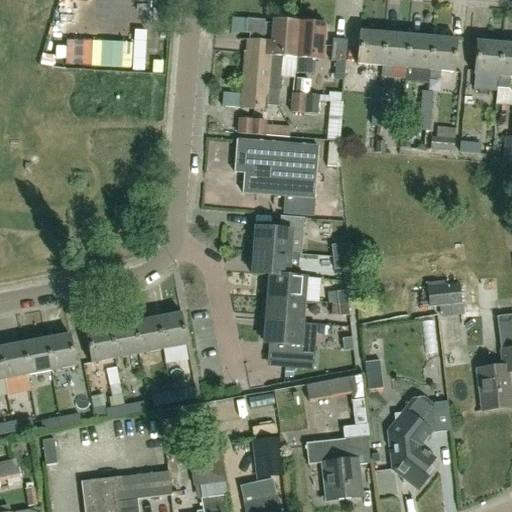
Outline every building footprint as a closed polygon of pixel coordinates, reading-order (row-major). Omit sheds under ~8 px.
[(269,56),(296,58),(299,23),(296,22),(296,19),(294,16),(278,15),(275,17),(275,21),(272,20),(272,25),(269,56)] [(296,58),(269,56),(272,25),(264,24),(264,22),(246,20),(245,34),(249,35),(248,39),(245,39),(239,108),(266,110),(267,107),(278,108),(281,78),(294,80),(296,58)] [(296,58),(321,60),(324,25),(299,23),(296,58)] [(381,67),(384,34),(359,32),(356,64),(381,67)] [(407,36),(384,34),(381,67),(380,78),(390,79),(392,68),(405,69),(407,36)] [(431,38),(407,36),(405,69),(428,71),(431,38)] [(456,41),(431,38),(428,71),(430,71),(429,80),(439,81),(440,72),(453,73),(456,41)] [(344,63),(346,41),(332,40),(330,61),(344,63)] [(497,77),(500,44),(475,42),(472,75),(497,77)] [(511,45),(500,44),(497,77),(498,77),(497,89),(509,90),(510,78),(511,78),(511,45)] [(328,74),(345,76),(346,66),(329,64),(328,74)] [(317,114),(317,113),(341,115),(342,104),(340,103),(329,103),(318,101),(319,97),(309,96),(310,81),(295,80),(294,94),(292,94),(290,112),(317,114)] [(370,127),(376,127),(379,88),(374,88),(370,127)] [(379,88),(376,127),(382,128),(385,89),(379,88)] [(418,131),(423,131),(426,93),(422,92),(418,131)] [(426,93),(423,131),(430,132),(433,93),(426,93)] [(289,128),(265,127),(266,122),(239,120),(237,135),(289,139),(289,128)] [(436,128),(435,138),(430,138),(429,151),(454,153),(456,130),(436,128)] [(511,161),(511,128),(511,139),(504,138),(503,160),(511,161)] [(313,199),(315,179),(318,149),(237,142),(234,173),(245,174),(243,194),(304,198),(313,199)] [(480,156),(480,155),(481,144),(461,143),(460,142),(459,154),(480,156)] [(337,169),(338,144),(328,144),(327,168),(337,169)] [(254,249),(254,251),(290,254),(291,231),(256,228),(255,237),(252,236),(251,249),(254,249)] [(335,271),(344,269),(341,246),(332,247),(335,271)] [(290,254),(254,251),(254,254),(251,254),(250,266),(253,266),(252,274),(305,279),(298,278),(299,255),(290,254)] [(268,296),(268,299),(303,302),(305,279),(252,274),(270,276),(269,284),(266,284),(265,296),(268,296)] [(429,308),(462,304),(459,285),(427,288),(429,308)] [(340,317),(349,316),(346,292),(337,293),(340,317)] [(267,314),(266,321),(301,324),(303,302),(268,299),(268,301),(265,301),(264,313),(267,314)] [(162,350),(186,345),(180,314),(156,318),(162,350)] [(162,350),(156,318),(132,323),(138,354),(162,350)] [(301,324),(266,321),(265,329),(262,328),(261,341),(264,341),(264,344),(299,347),(301,324)] [(138,354),(132,323),(108,327),(114,359),(138,354)] [(114,359),(108,327),(84,332),(90,364),(114,359)] [(51,371),(75,366),(69,335),(45,340),(51,371)] [(353,351),(352,339),(342,340),(344,352),(353,351)] [(51,371),(45,340),(21,344),(27,376),(51,371)] [(27,376),(21,344),(0,348),(0,359),(4,380),(27,376)] [(511,407),(508,375),(511,374),(511,348),(501,350),(503,366),(477,369),(482,412),(511,408),(511,407)] [(120,369),(110,371),(112,388),(122,387),(120,369)] [(170,393),(172,404),(191,400),(190,389),(170,393)] [(170,393),(151,397),(153,407),(172,404),(170,393)] [(412,400),(403,411),(401,414),(394,414),(394,423),(387,432),(392,471),(402,478),(403,486),(409,484),(418,492),(429,479),(427,478),(434,469),(431,467),(436,460),(422,448),(433,434),(451,432),(447,402),(433,404),(424,399),(412,400)] [(354,426),(365,424),(363,400),(351,401),(354,426)] [(123,407),(106,410),(104,402),(92,404),(96,423),(125,417),(123,407)] [(125,417),(145,414),(143,403),(123,407),(125,417)] [(62,429),(81,426),(79,415),(60,419),(62,429)] [(14,434),(33,430),(31,419),(12,423),(14,434)] [(62,429),(60,419),(41,423),(43,433),(62,429)] [(0,436),(14,434),(12,423),(0,424),(0,436)] [(321,485),(326,485),(328,502),(359,499),(356,467),(370,465),(365,424),(354,426),(342,427),(343,440),(306,444),(308,465),(319,464),(321,485)] [(89,446),(113,443),(113,437),(88,440),(89,446)] [(251,442),(256,481),(284,477),(279,439),(251,442)] [(45,466),(57,465),(54,440),(42,441),(45,466)] [(229,511),(228,497),(220,449),(187,454),(194,501),(200,500),(201,511),(229,511)] [(17,468),(0,472),(0,483),(20,479),(17,468)] [(117,511),(116,503),(137,501),(170,496),(168,473),(120,478),(120,477),(80,483),(83,511),(117,511)] [(25,489),(28,508),(38,506),(35,487),(25,489)] [(279,511),(275,496),(243,504),(244,511),(279,511)] [(138,511),(137,501),(116,503),(117,511),(138,511)]
